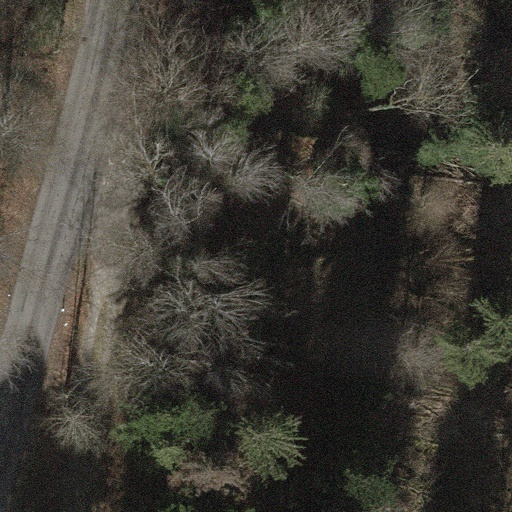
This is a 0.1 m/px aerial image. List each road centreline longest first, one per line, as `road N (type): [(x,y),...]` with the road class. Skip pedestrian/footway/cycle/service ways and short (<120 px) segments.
road 1 (tertiary): [(118,0),(0,452)]
road 2 (track): [(103,65),(122,125),(126,176),(83,511)]
